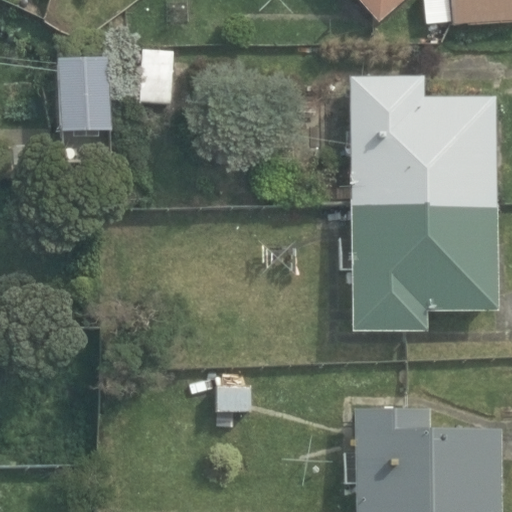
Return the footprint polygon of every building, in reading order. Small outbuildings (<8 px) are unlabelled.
[(354,0),(375,23),(400,0),(354,0)] [(511,24),(511,0),(423,0),(424,23),(448,23),(448,26),(511,24)] [(173,44),(133,43),(132,101),(171,103),(173,44)] [(110,63),(57,64),(58,135),(111,134),(110,63)] [(349,201),(350,332),(422,331),(422,312),(493,311),(491,96),(422,97),(422,75),(348,76),(349,201)] [(258,170),(258,197),(299,196),(298,169),(258,170)] [(215,413),(249,413),(249,385),(215,385),(215,413)] [(350,409),(350,511),(496,511),(497,428),(427,428),(427,409),(350,409)] [(127,417),(89,414),(86,463),(124,465),(127,417)]
